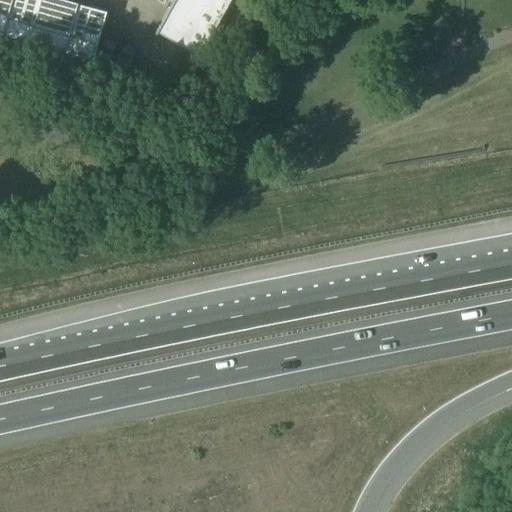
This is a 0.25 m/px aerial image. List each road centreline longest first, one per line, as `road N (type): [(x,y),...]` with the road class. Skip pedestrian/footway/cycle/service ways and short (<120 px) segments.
road 1 (motorway): [(0,421),(511,316)]
road 2 (motorway): [(511,267),(0,368)]
road 3 (motorway): [(363,511),(416,436),(511,380)]
